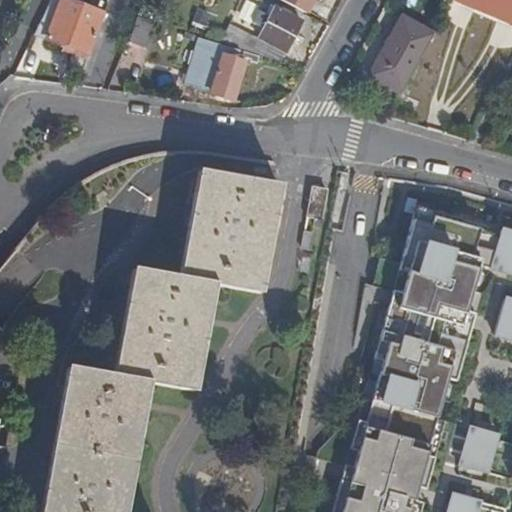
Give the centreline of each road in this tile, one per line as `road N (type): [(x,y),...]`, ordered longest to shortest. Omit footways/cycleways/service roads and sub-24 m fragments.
road 1 (unclassified): [(314,441),(381,156)]
road 2 (residential): [(161,124),(47,97),(22,111),(0,159)]
road 3 (residential): [(0,230),(83,149),(161,124)]
road 4 (residential): [(285,135),(362,0)]
road 5 (residential): [(381,156),(511,186)]
road 6 (residential): [(161,124),(285,135)]
